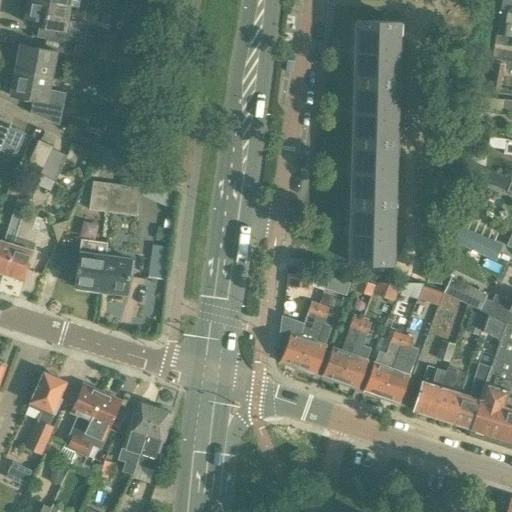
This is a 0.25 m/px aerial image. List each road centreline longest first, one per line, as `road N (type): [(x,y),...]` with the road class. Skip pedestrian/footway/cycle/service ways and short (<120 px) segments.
road 1 (unclassified): [(511,474),(217,382)]
road 2 (residential): [(236,241),(283,196),(309,0)]
road 3 (secondary): [(236,241),(264,0)]
road 4 (unclassified): [(217,382),(0,315)]
road 5 (residential): [(134,166),(0,102)]
road 6 (secondary): [(217,382),(236,241)]
road 7 (secondary): [(203,511),(217,382)]
